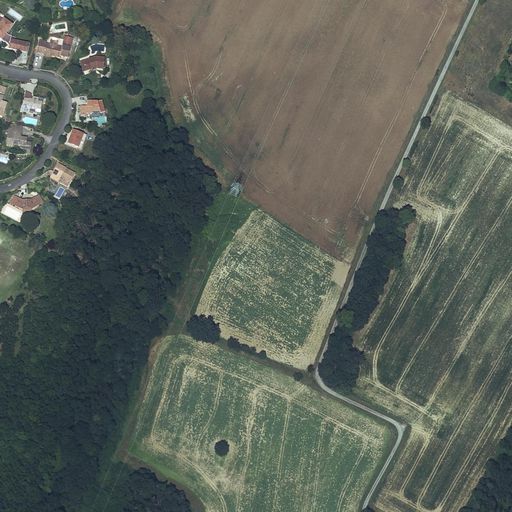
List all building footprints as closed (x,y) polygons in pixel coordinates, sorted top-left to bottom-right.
[(2,42),(9,45),(14,34),(0,28),(0,38),(3,39),(2,42)] [(53,56),(62,57),(64,48),(48,46),(48,44),(40,42),(38,54),(45,55),(53,56)] [(97,67),(103,68),(104,57),(95,56),(81,60),(84,69),(92,66),(97,65),(97,67)] [(39,107),(43,108),(45,102),(40,101),(41,97),(37,97),(36,99),(33,99),(33,96),(34,94),(29,91),(25,111),(32,112),(32,108),(38,109),(39,107)] [(95,109),(103,110),(99,99),(90,99),(89,103),(89,105),(86,105),(84,107),(83,107),(83,109),(86,112),(89,111),(95,111),(95,109)] [(28,138),(22,137),(23,134),(15,133),(16,126),(10,125),(10,128),(8,128),(7,133),(10,134),(8,145),(13,146),(14,142),(23,144),(27,144),(28,141),(28,138)] [(70,142),(80,146),(85,132),(75,129),(70,142)] [(69,186),(76,172),(60,163),(54,173),(61,177),(59,181),(69,186)] [(32,209),(36,209),(43,204),(38,196),(33,200),(26,200),(21,197),(17,205),(25,209),(27,208),(30,212),(32,209)]
